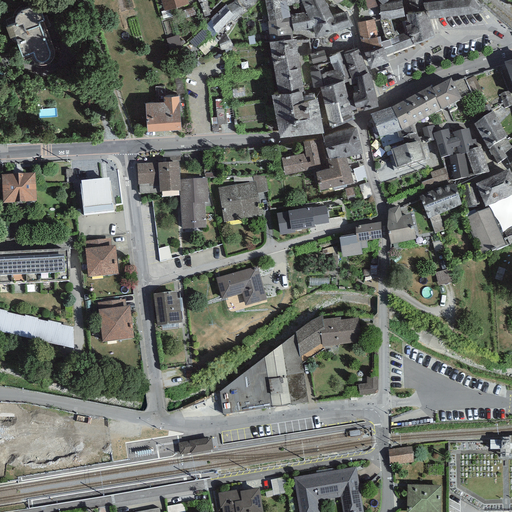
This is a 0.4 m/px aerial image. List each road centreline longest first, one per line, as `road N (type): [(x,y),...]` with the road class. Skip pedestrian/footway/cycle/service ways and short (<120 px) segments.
road 1 (residential): [(384,453),(21,511)]
road 2 (residential): [(143,284),(382,219)]
road 3 (secondary): [(126,144),(314,137),(360,119)]
road 4 (residential): [(382,404),(159,423)]
road 5 (residential): [(382,219),(382,404)]
road 6 (residential): [(159,423),(0,395)]
road 7 (secondary): [(360,119),(501,59)]
road 8 (residential): [(143,284),(126,144)]
road 9 (residential): [(159,423),(143,284)]
road 10 (residential): [(381,208),(507,164)]
road 11 (secondary): [(0,152),(126,144)]
